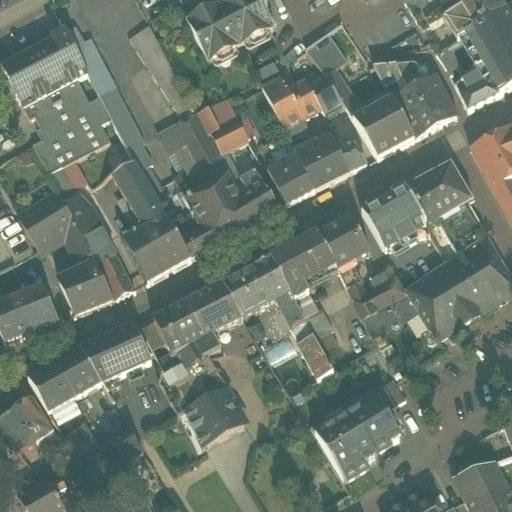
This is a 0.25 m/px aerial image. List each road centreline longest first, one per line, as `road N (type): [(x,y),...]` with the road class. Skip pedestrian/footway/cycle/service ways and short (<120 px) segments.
road 1 (residential): [(0,369),(183,290),(450,149)]
road 2 (residential): [(355,511),(511,419)]
